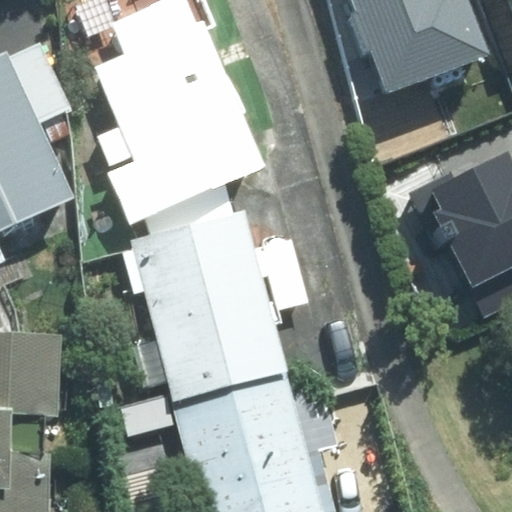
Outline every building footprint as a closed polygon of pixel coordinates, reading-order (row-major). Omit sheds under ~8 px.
[(511,75),(511,25),(500,0),(413,0),(418,9),(336,46),(379,137),(511,75)] [(243,182),(169,5),(91,38),(105,72),(75,85),(115,181),(91,191),(110,237),(243,182)] [(62,131),(20,42),(0,51),(0,242),(45,221),(14,154),(62,131)] [(511,122),(487,134),(502,169),(413,210),(461,315),(511,292),(511,122)] [(301,511),(223,230),(103,263),(172,511),(301,511)] [(276,247),(241,258),(261,322),(296,311),(276,247)] [(0,511),(48,511),(55,346),(0,344),(0,511)]
